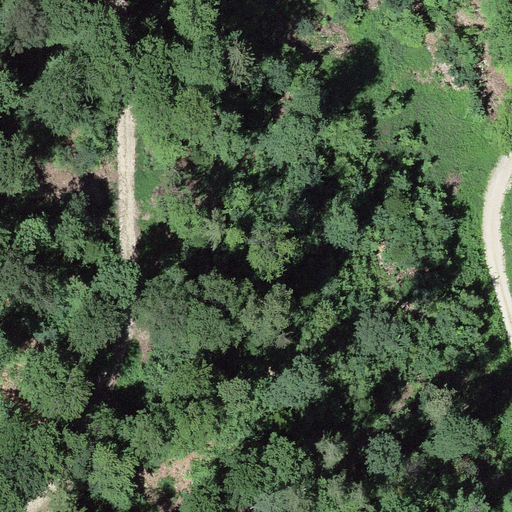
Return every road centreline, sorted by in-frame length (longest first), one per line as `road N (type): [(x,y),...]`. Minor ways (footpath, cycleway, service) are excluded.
road 1 (track): [(15,511),(62,476),(114,359),(131,235),(116,0)]
road 2 (track): [(511,321),(494,238),(511,158)]
